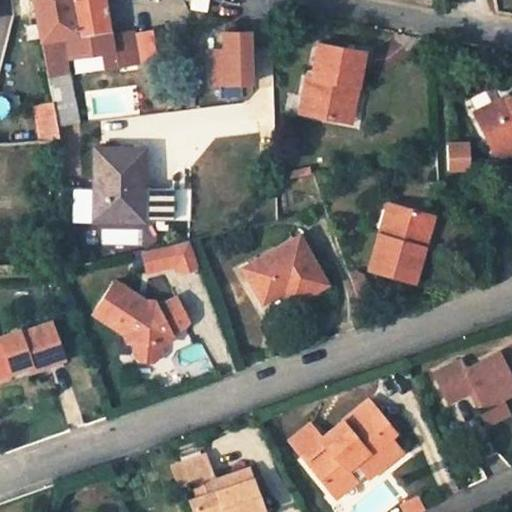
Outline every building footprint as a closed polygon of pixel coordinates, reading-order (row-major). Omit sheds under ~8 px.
[(32,0),(41,39),(78,32),(72,0),(32,0)] [(44,68),(46,67),(47,74),(67,70),(64,50),(68,49),(69,55),(112,48),(114,64),(136,60),(131,31),(116,33),(109,34),(108,27),(107,22),(104,0),(72,0),(78,32),(41,39),(43,51),(44,58),(42,59),(41,59),(40,60),(39,62),(39,64),(40,65),(41,67),(42,68),(44,68)] [(108,27),(109,34),(116,33),(114,21),(107,22),(108,27)] [(253,81),(251,31),(223,32),(224,57),(212,57),(213,82),(253,81)] [(320,43),(314,77),(314,78),(307,77),(301,114),(344,121),(351,84),(359,85),(365,52),(320,43)] [(352,122),(359,85),(351,84),(344,121),(352,122)] [(511,98),(510,99),(508,95),(474,110),(497,158),(511,150),(511,98)] [(33,103),(38,140),(59,137),(52,100),(33,103)] [(142,192),(143,147),(95,147),(94,220),(134,220),(135,192),(142,192)] [(378,233),(367,268),(406,280),(411,282),(422,247),(416,245),(426,214),(388,202),(378,233)] [(426,214),(416,245),(422,247),(431,216),(426,214)] [(323,284),(297,236),(294,237),(242,265),(262,302),(281,292),(288,287),(295,300),(321,286),(323,284)] [(144,268),(174,261),(176,266),(182,271),(182,270),(193,268),(194,268),(195,262),(187,240),(172,243),(139,250),(144,268)] [(59,268),(88,262),(85,246),(59,252),(59,268)] [(351,279),(358,299),(370,294),(363,274),(351,279)] [(152,299),(141,299),(110,280),(92,311),(132,338),(131,350),(139,360),(152,361),(159,354),(160,345),(164,345),(171,338),(173,335),(172,333),(184,326),(187,321),(173,295),(155,305),(152,299)] [(281,292),(288,304),(295,300),(288,287),(281,292)] [(11,369),(28,363),(30,370),(34,369),(62,360),(60,353),(51,324),(22,332),(19,334),(18,330),(0,335),(0,375),(12,372),(11,369)] [(511,343),(496,351),(501,361),(511,355),(511,343)] [(460,359),(433,372),(446,401),(468,389),(472,388),(479,404),(476,405),(484,422),(506,411),(499,395),(511,388),(511,355),(501,361),(496,351),(464,367),(460,359)] [(472,388),(468,389),(476,405),(479,404),(472,388)] [(367,478),(401,452),(389,437),(393,433),(368,401),(321,438),(310,424),(289,440),(304,460),(329,492),(348,477),(344,471),(355,463),(356,463),(365,475),(367,478)] [(203,453),(171,465),(178,486),(190,481),(211,474),(203,453)] [(354,484),(365,475),(356,463),(355,463),(344,471),(348,477),(329,492),(334,499),(354,484)] [(192,511),(246,511),(261,507),(247,468),(220,477),(222,486),(195,496),(188,498),(192,511)] [(195,496),(222,486),(220,477),(218,478),(212,480),(211,474),(190,481),(195,496)]
